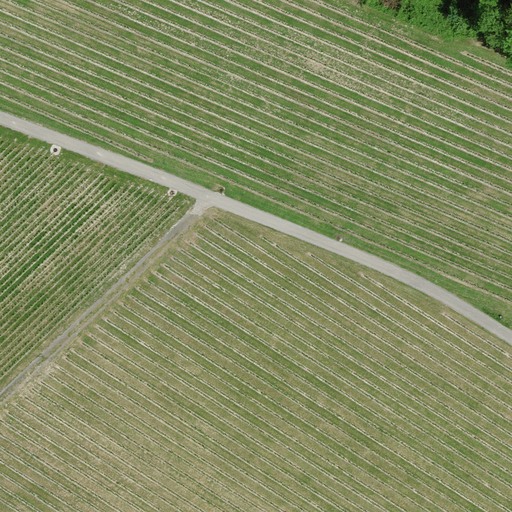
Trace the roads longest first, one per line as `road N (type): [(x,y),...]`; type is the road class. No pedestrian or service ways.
road 1 (track): [(0,117),(376,263),(511,337)]
road 2 (track): [(214,197),(0,401)]
